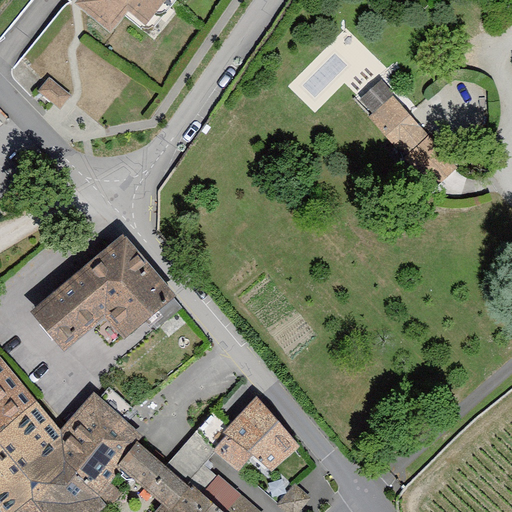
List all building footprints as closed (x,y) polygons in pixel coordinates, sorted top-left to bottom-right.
[(94,0),(121,21),(137,1),(153,14),(163,0),(94,0)] [(415,189),(446,172),(391,75),(360,92),(415,189)] [(124,232),(30,308),(62,347),(105,312),(127,338),(178,297),(124,232)] [(62,437),(0,359),(0,511),(90,511),(120,465),(136,440),(138,436),(97,396),(62,437)] [(267,468),(299,443),(260,396),(214,447),(239,466),(250,453),(267,468)] [(164,466),(136,440),(120,465),(165,503),(157,511),(262,511),(186,444),(164,466)] [(297,511),(309,499),(294,485),(277,503),(286,511),(297,511)]
